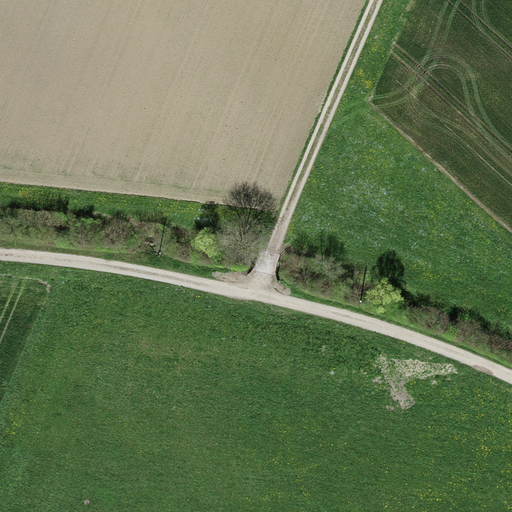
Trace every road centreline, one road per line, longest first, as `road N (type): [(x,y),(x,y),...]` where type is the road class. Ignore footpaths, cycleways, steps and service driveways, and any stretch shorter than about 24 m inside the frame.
road 1 (track): [(511,383),(258,299),(0,260)]
road 2 (track): [(258,299),(270,251),(377,0)]
